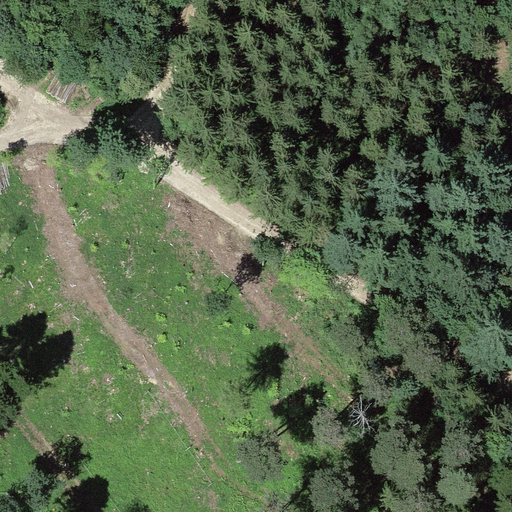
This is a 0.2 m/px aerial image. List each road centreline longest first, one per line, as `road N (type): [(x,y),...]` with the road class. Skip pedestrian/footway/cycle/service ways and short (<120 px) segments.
road 1 (track): [(136,145),(511,385)]
road 2 (track): [(136,145),(159,103),(189,0)]
